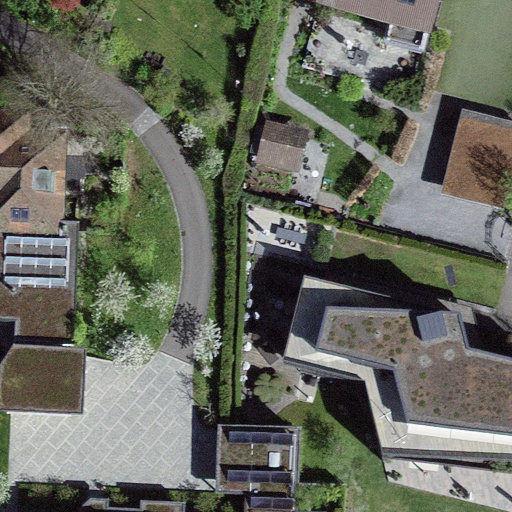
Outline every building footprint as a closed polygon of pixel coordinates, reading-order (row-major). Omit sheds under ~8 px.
[(323,0),(323,1),(391,20),(385,42),(421,52),(435,0),(323,0)] [(511,125),(463,113),(458,132),(446,182),(504,197),(511,166),(511,125)] [(0,288),(17,289),(15,343),(73,345),(78,225),(55,224),(58,146),(16,144),(17,125),(0,123),(0,288)] [(301,137),(271,130),(264,159),(294,166),(301,137)] [(364,388),(376,435),(382,461),(511,476),(511,367),(469,357),(460,322),(321,287),(300,368),(315,372),(314,375),(364,388)] [(17,289),(0,288),(0,322),(16,323),(17,289)] [(0,371),(0,410),(70,414),(73,354),(14,351),(0,370),(0,371)] [(294,511),(298,433),(233,431),(230,494),(255,495),(254,511),(181,511),(182,507),(143,506),(142,511),(294,511)]
